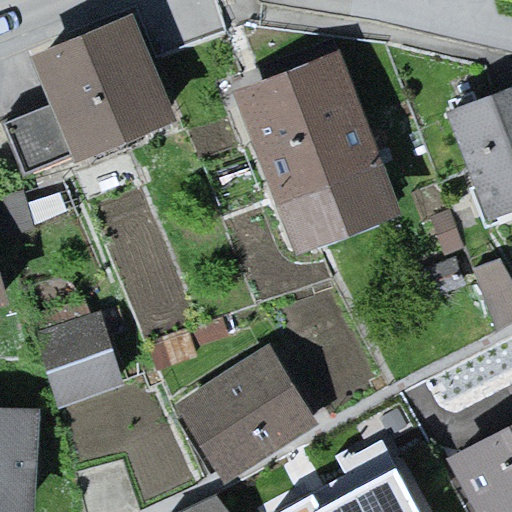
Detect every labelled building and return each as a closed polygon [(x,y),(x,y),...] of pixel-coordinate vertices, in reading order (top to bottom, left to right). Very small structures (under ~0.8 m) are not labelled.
[(136,8),(35,51),(53,92),(1,114),(28,178),(181,114),(136,8)] [(350,44),(232,86),(295,261),(412,219),(350,44)] [(511,81),(448,105),(487,212),(511,202),(511,81)] [(0,258),(0,303),(12,300),(0,258)] [(71,314),(38,325),(63,402),(132,380),(108,306),(96,314),(71,314)] [(274,333),(177,393),(226,472),(323,412),(274,333)] [(49,400),(0,396),(0,508),(41,511),(49,400)] [(511,511),(511,412),(456,444),(494,511),(511,511)] [(435,511),(404,452),(286,511),(435,511)] [(235,511),(226,492),(184,511),(235,511)]
